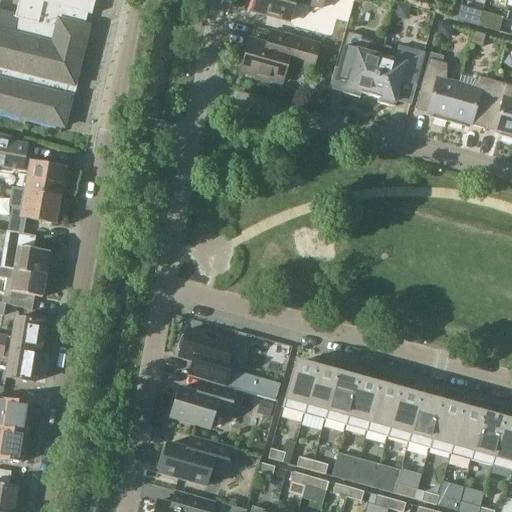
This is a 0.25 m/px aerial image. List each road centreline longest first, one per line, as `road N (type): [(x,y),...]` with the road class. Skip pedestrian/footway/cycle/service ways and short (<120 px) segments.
road 1 (residential): [(46,511),(135,0)]
road 2 (residential): [(511,387),(163,287)]
road 3 (residential): [(202,91),(511,177)]
road 4 (residential): [(129,511),(163,287)]
